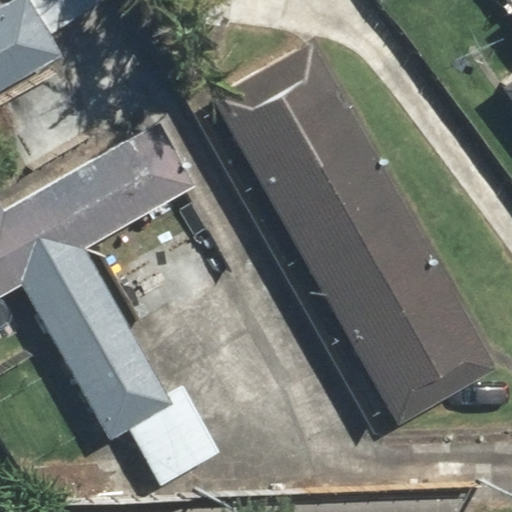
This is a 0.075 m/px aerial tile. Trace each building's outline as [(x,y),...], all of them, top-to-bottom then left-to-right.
[(0,75),(37,51),(2,0),(0,0),(0,305),(91,442),(111,429),(153,492),(207,456),(69,249),(158,190),(115,127),(0,203),(0,75)] [(15,0),(32,25),(69,0),(15,0)] [(155,0),(152,48),(189,50),(190,22),(221,24),(221,0),(155,0)] [(511,60),(476,89),(511,136),(511,3),(492,19),(511,45),(511,60)] [(292,52),(190,111),(376,432),(479,372),(292,52)]
